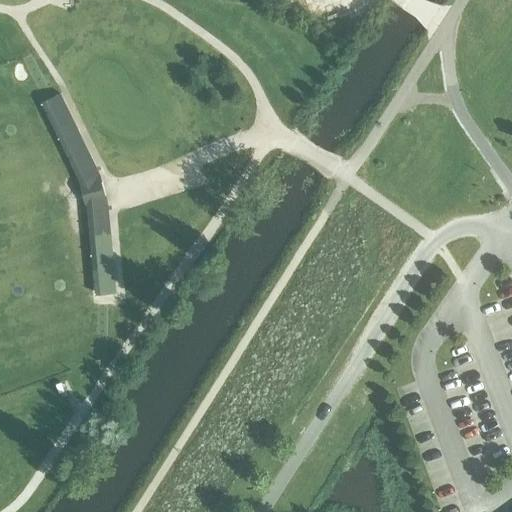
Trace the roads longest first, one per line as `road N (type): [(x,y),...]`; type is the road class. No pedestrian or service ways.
road 1 (track): [(135,511),(348,177)]
road 2 (unclassified): [(507,228),(466,228),(424,256),(261,511)]
road 3 (residential): [(348,177),(461,0)]
road 4 (track): [(285,138),(238,63),(149,0)]
